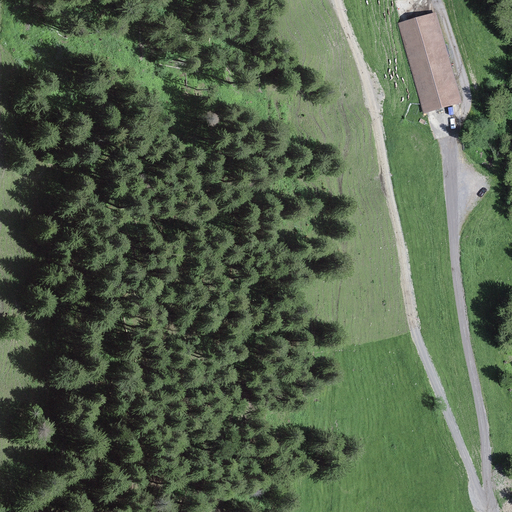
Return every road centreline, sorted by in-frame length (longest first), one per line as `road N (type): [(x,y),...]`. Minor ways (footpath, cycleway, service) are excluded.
road 1 (track): [(334,0),(372,99),(413,326),(480,500),(493,507)]
road 2 (track): [(493,507),(453,236),(451,141),(463,91),(432,0)]
